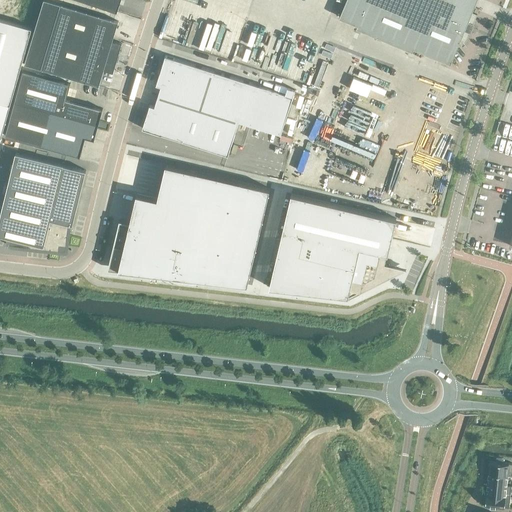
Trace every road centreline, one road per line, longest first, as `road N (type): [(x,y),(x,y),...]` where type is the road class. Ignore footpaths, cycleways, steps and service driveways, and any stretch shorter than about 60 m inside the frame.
road 1 (unknown): [(452,225),(280,178),(130,148),(113,152),(63,135)]
road 2 (secondary): [(0,352),(396,402)]
road 3 (secondary): [(396,379),(0,336)]
road 4 (unclassified): [(0,266),(68,273),(86,259),(158,0)]
road 5 (unclassified): [(436,302),(462,184),(511,31)]
road 6 (residential): [(199,489),(203,452),(30,434),(28,450)]
road 7 (residential): [(199,489),(337,504)]
